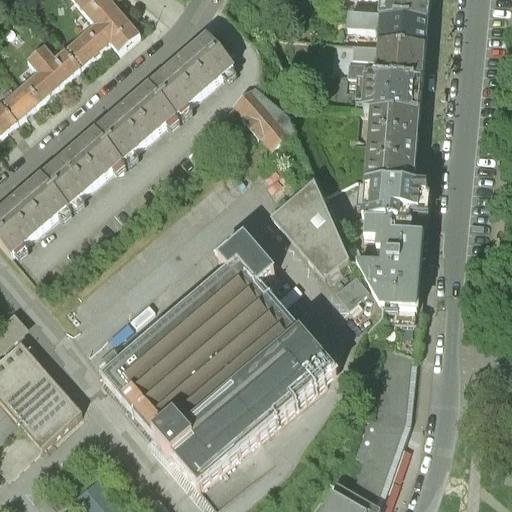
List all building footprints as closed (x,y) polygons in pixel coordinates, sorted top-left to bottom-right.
[(101,0),(67,0),(96,34),(55,69),(45,57),(29,69),(39,82),(0,114),(0,145),(43,110),(96,65),(112,53),(120,62),(140,46),(107,7),(101,0)] [(251,0),(276,14),(287,15),(287,0),(251,0)] [(351,0),(380,3),(379,22),(430,28),(432,10),(432,0),(351,0)] [(430,28),(379,22),(349,18),(348,36),(379,39),(379,50),(426,54),(428,41),(430,28)] [(184,69),(156,93),(182,124),(239,78),(213,46),(184,69)] [(377,64),(379,50),(354,48),(353,62),(377,64)] [(426,54),(379,50),(377,64),(377,69),(376,83),(425,88),(424,72),(426,54)] [(367,82),(376,83),(377,69),(349,66),(348,81),(367,82)] [(425,88),(376,83),(367,82),(364,116),(371,116),(421,122),(423,107),(425,88)] [(127,116),(99,140),(125,171),(182,124),(156,93),(127,116)] [(282,122),(256,100),(237,116),(248,129),(245,132),(255,144),(259,149),(262,147),(273,160),(295,144),(288,127),(282,122)] [(421,122),(371,116),(366,187),(415,192),(418,153),(421,122)] [(70,163),(42,186),(67,218),(125,171),(99,140),(70,163)] [(13,210),(0,220),(0,252),(10,265),(67,218),(42,186),(13,210)] [(427,217),(429,193),(415,192),(366,187),(366,229),(426,235),(427,217)] [(317,195),(273,233),(328,297),(352,275),(317,195)] [(426,235),(366,229),(365,249),(378,250),(378,257),(385,259),(383,274),(358,273),(383,321),(420,322),(421,309),(422,282),(424,264),(426,235)] [(324,338),(248,253),(223,275),(232,285),(107,395),(207,508),(342,389),(308,352),(324,338)] [(371,308),(357,292),(338,309),(351,324),(371,308)] [(0,364),(26,342),(14,330),(2,341),(0,342),(0,364)] [(44,464),(84,429),(24,356),(0,376),(0,409),(2,412),(27,442),(44,464)] [(413,434),(419,367),(386,357),(378,429),(370,426),(355,465),(365,470),(355,503),(369,511),(384,511),(394,488),(405,459),(413,434)] [(0,479),(11,494),(44,464),(27,442),(0,467),(0,479)] [(369,511),(355,503),(338,494),(328,511),(369,511)] [(107,511),(96,498),(80,511),(107,511)]
